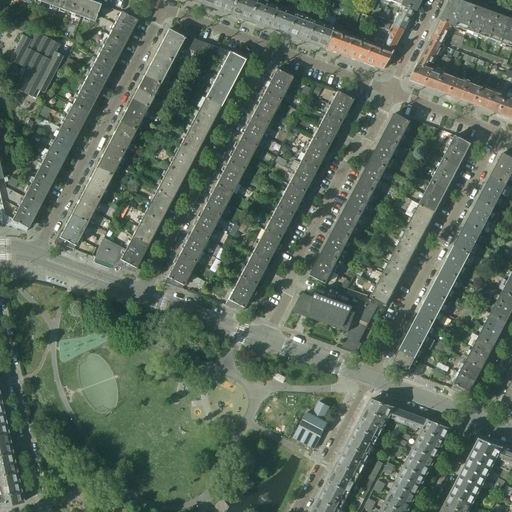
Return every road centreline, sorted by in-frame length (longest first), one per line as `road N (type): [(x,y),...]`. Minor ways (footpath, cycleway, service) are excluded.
road 1 (residential): [(266,339),(349,151),(366,138),(389,91)]
road 2 (residential): [(34,254),(164,9)]
road 3 (residential): [(142,293),(273,49)]
road 4 (residential): [(368,376),(497,132)]
road 5 (residential): [(0,323),(40,511)]
road 6 (residential): [(297,511),(368,376)]
road 7 (residential): [(266,339),(142,293)]
road 8 (residential): [(389,91),(273,49)]
